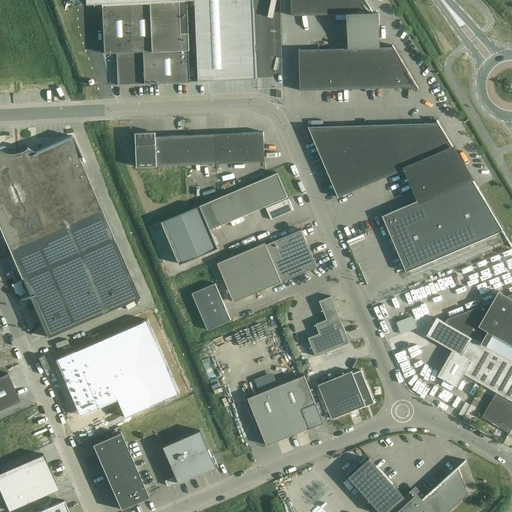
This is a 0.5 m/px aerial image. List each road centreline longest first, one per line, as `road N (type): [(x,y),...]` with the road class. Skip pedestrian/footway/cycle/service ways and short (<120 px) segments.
road 1 (residential): [(0,116),(252,103),(274,111),(402,410)]
road 2 (residential): [(171,511),(402,410)]
road 3 (residential): [(0,294),(94,511)]
road 4 (residential): [(511,462),(402,410)]
